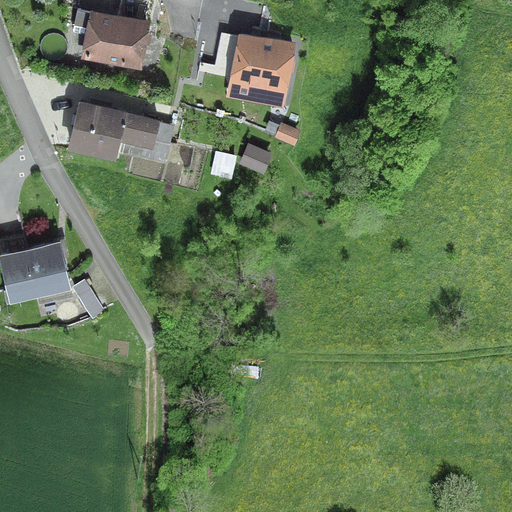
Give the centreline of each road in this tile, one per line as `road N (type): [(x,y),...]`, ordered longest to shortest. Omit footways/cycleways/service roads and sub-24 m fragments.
road 1 (residential): [(0,51),(50,166),(153,343)]
road 2 (track): [(153,343),(148,511)]
